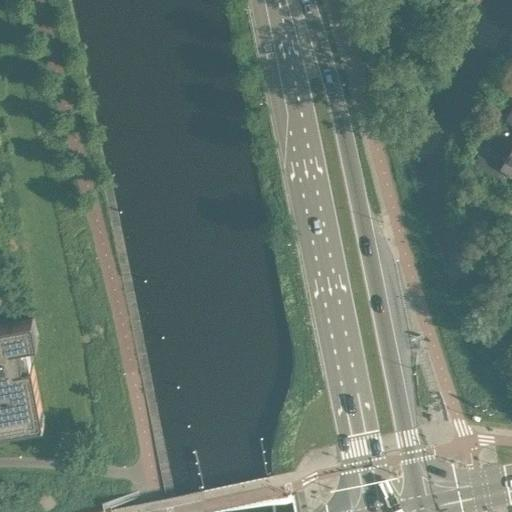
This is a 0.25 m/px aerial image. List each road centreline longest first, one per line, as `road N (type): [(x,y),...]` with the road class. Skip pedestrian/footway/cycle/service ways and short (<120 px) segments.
road 1 (secondary): [(267,0),(370,511)]
road 2 (secondary): [(412,464),(336,96),(308,0)]
